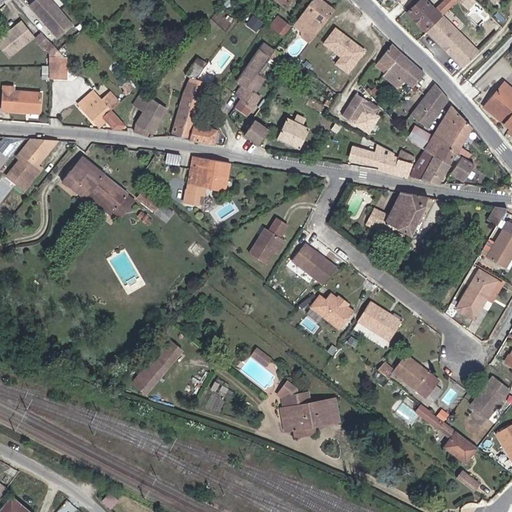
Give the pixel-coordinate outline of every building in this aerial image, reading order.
[(75,19),(58,0),(34,0),(61,31),(75,19)] [(313,0),(302,18),(321,31),(322,29),(337,9),(338,7),(327,0),(313,0)] [(438,10),(431,2),(429,0),(424,0),(410,14),(427,32),(460,0),(448,0),(441,7),(438,10)] [(438,10),(441,7),(434,0),(431,2),(438,10)] [(477,2),(475,0),(463,0),(463,1),(470,8),(477,2)] [(90,8),(83,2),(79,6),(85,13),(90,8)] [(285,32),(286,33),(294,23),(282,14),(275,24),(275,25),(284,31),(285,32)] [(24,15),(0,32),(0,35),(10,48),(35,30),(24,15)] [(307,35),(315,40),(319,34),(321,31),(302,18),(298,22),(306,28),(307,35)] [(449,24),(444,18),(428,33),(434,39),(449,24)] [(449,24),(434,39),(463,69),(479,54),(449,24)] [(370,47),(340,25),(328,41),(346,54),(340,61),(353,70),(358,63),(370,47)] [(45,41),(51,35),(43,26),(37,32),(45,41)] [(56,53),(62,46),(59,45),(51,35),(45,41),(49,47),(50,62),(51,72),(61,72),(60,55),(57,55),(56,53)] [(284,42),(285,41),(279,37),(276,42),(282,46),(284,42)] [(386,56),(411,80),(413,78),(415,80),(422,86),(427,80),(424,77),(429,69),(399,39),(387,56),(386,56)] [(268,66),(279,49),(268,42),(242,81),(246,83),(247,84),(247,85),(242,92),(247,96),(268,66)] [(57,55),(60,55),(64,49),(62,46),(56,53),(57,55)] [(408,83),(411,80),(386,56),(384,59),(408,83)] [(203,80),(209,66),(201,61),(191,74),(197,78),(203,80)] [(268,66),(247,96),(242,104),(254,112),(258,108),(263,111),(272,100),(261,91),(275,71),(268,66)] [(18,78),(8,77),(6,101),(15,102),(15,103),(42,105),(44,86),(18,83),(18,78)] [(224,129),(201,125),(214,83),(203,80),(197,78),(188,98),(178,135),(222,142),(224,129)] [(436,127),(453,96),(440,80),(418,115),(436,127)] [(105,113),(108,117),(113,122),(122,122),(125,119),(113,105),(95,85),(79,100),(97,120),(105,113)] [(511,134),(511,90),(506,85),(488,107),(511,128),(511,130),(510,133),(511,134)] [(384,100),(366,87),(350,111),(362,120),(369,109),(376,112),(384,100)] [(151,95),(146,92),(139,104),(145,107),(151,95)] [(157,98),(151,95),(145,107),(150,110),(157,98)] [(172,107),(157,98),(150,110),(140,129),(155,136),(159,131),(167,117),(172,107)] [(257,138),(264,143),(294,105),(287,100),(286,101),(285,101),(282,99),(278,103),(274,100),(266,111),(250,133),(257,138)] [(447,143),(468,155),(475,160),(480,150),(467,142),(477,124),(457,101),(440,135),(430,129),(422,139),(423,140),(432,146),(435,147),(441,139),(447,143)] [(105,113),(97,120),(102,123),(108,117),(105,113)] [(312,117),(304,114),(301,121),(293,117),(284,137),(307,146),(316,128),(309,124),(312,117)] [(22,153),(23,156),(36,167),(40,162),(61,137),(38,135),(22,153)] [(429,178),(433,169),(442,153),(447,143),(441,139),(435,147),(419,175),(429,178)] [(416,172),(421,162),(409,156),(404,154),(404,153),(386,143),(383,151),(377,150),(374,161),(385,164),(385,168),(391,169),(413,176),(415,174),(416,172)] [(468,155),(447,143),(442,153),(455,162),(458,158),(464,162),(468,155)] [(1,145),(0,146),(0,169),(13,154),(1,145)] [(184,151),(173,149),(171,161),(174,161),(183,162),(184,151)] [(409,156),(421,162),(424,155),(411,150),(409,156)] [(230,185),(234,160),(196,153),(193,171),(202,172),(200,182),(226,185),(230,186),(230,185)] [(455,162),(442,153),(433,169),(447,176),(455,162)] [(468,155),(464,162),(459,169),(474,178),(483,164),(475,160),(468,155)] [(36,167),(23,156),(20,159),(33,170),(36,167)] [(91,171),(96,164),(86,156),(76,167),(74,167),(65,178),(69,182),(72,181),(77,186),(91,171)] [(45,166),(40,162),(36,167),(33,170),(20,159),(9,172),(26,187),(45,166)] [(91,171),(77,186),(91,197),(95,194),(116,211),(132,193),(96,164),(91,171)] [(447,176),(433,169),(429,178),(445,182),(447,176)] [(202,172),(193,171),(191,181),(200,182),(202,172)] [(155,188),(147,182),(138,192),(157,206),(165,196),(155,188)] [(427,203),(433,194),(430,193),(402,188),(388,213),(376,207),(367,224),(382,231),(389,234),(390,232),(394,225),(411,233),(420,216),(427,203)] [(95,194),(91,197),(113,214),(116,211),(95,194)] [(504,210),(506,205),(497,204),(492,211),(490,215),(497,220),(499,217),(504,210)] [(159,219),(148,210),(144,215),(154,224),(159,219)] [(265,224),(252,251),(269,260),(282,232),(276,229),(281,219),(272,215),(267,225),(265,224)] [(510,249),(511,250),(511,220),(508,217),(486,254),(502,263),(510,249)] [(276,229),(282,232),(287,222),(281,219),(276,229)] [(285,233),(282,232),(276,244),(279,245),(285,233)] [(333,262),(305,237),(291,254),(320,278),(333,262)] [(496,278),(479,268),(458,307),(474,316),(486,295),(496,278)] [(486,295),(490,298),(500,280),(496,278),(486,295)] [(322,294),(316,291),(308,302),(334,323),(347,305),(325,290),(322,294)] [(398,316),(366,298),(354,319),(387,335),(398,316)] [(181,345),(168,334),(133,376),(147,387),(181,345)] [(259,355),(265,348),(259,344),(253,351),(259,355)] [(265,348),(259,355),(266,360),(271,353),(265,348)] [(406,348),(393,364),(392,366),(424,390),(438,372),(406,348)] [(392,366),(393,364),(383,357),(381,359),(388,364),(389,369),(392,366)] [(381,359),(377,364),(387,371),(389,369),(388,364),(381,359)] [(510,385),(494,372),(471,399),(487,413),(510,385)] [(408,387),(405,385),(399,393),(403,397),(410,389),(408,387)] [(373,394),(385,401),(390,395),(378,386),(375,390),(373,394)] [(313,419),(331,415),(326,394),(311,397),(308,387),(295,390),(297,400),(285,402),(281,404),(285,425),(294,423),(313,419)] [(297,400),(295,390),(283,392),(285,402),(297,400)] [(326,394),(331,415),(338,413),(334,392),(326,394)] [(373,394),(366,400),(379,410),(385,401),(373,394)] [(446,415),(422,398),(420,401),(416,400),(413,404),(452,431),(452,434),(447,439),(468,455),(479,440),(478,440),(476,438),(474,436),(446,415)] [(399,409),(401,411),(405,405),(400,401),(396,407),(399,409)] [(313,419),(294,423),(296,431),(314,427),(313,419)] [(511,419),(498,427),(511,455),(511,419)] [(480,477),(464,465),(459,472),(475,484),(480,477)] [(0,480),(0,496),(8,487),(0,480)] [(39,511),(14,493),(0,510),(0,511),(39,511)]
